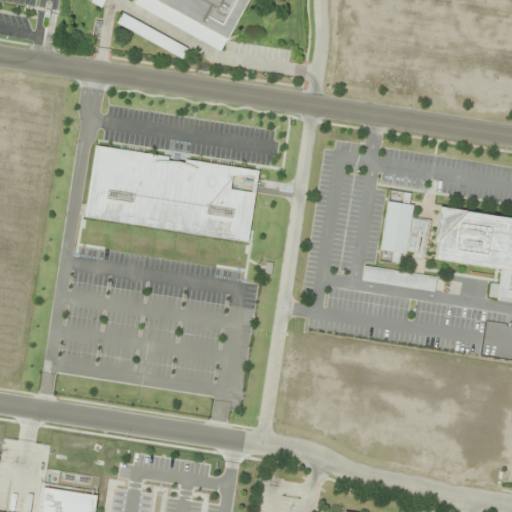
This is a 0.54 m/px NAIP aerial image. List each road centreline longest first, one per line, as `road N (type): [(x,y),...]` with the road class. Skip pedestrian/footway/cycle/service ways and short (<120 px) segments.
road 1 (residential): [(0,401),(289,446),(345,474),(511,506)]
road 2 (residential): [(0,56),(511,136)]
road 3 (residential): [(262,441),(311,107)]
